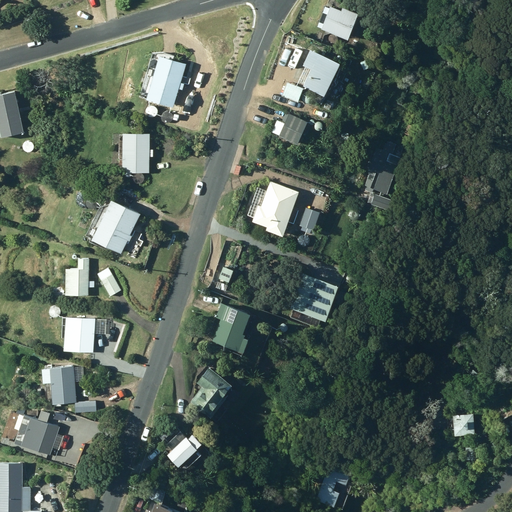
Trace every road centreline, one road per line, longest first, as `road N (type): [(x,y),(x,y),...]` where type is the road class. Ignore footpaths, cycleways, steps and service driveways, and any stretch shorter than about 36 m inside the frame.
road 1 (residential): [(282,0),(240,97),(106,511)]
road 2 (residential): [(210,0),(0,60)]
